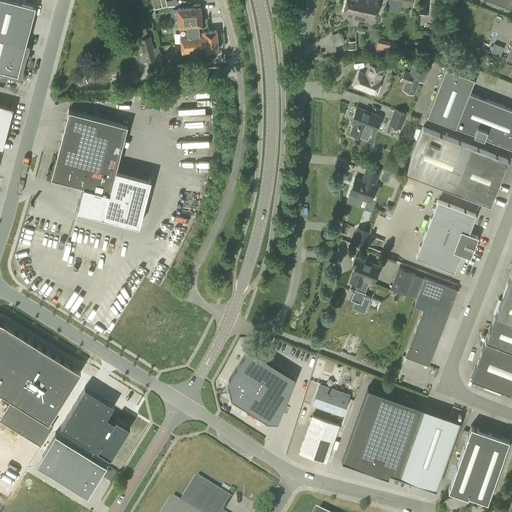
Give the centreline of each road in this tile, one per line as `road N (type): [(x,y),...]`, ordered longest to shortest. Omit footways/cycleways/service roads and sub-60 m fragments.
road 1 (residential): [(228,319),(270,328),(293,290),(301,45),(312,0)]
road 2 (unclassified): [(219,0),(240,79),(240,139),(191,290),(228,319)]
road 3 (tertiary): [(228,319),(269,165),(271,79),(259,0)]
road 4 (unclassified): [(511,416),(443,389),(511,209)]
road 5 (unclassified): [(0,240),(64,0)]
road 6 (unclassified): [(0,290),(182,403)]
road 7 (unclassified): [(295,476),(437,511)]
road 8 (unclassified): [(182,403),(295,476)]
road 9 (tertiary): [(115,511),(182,403)]
